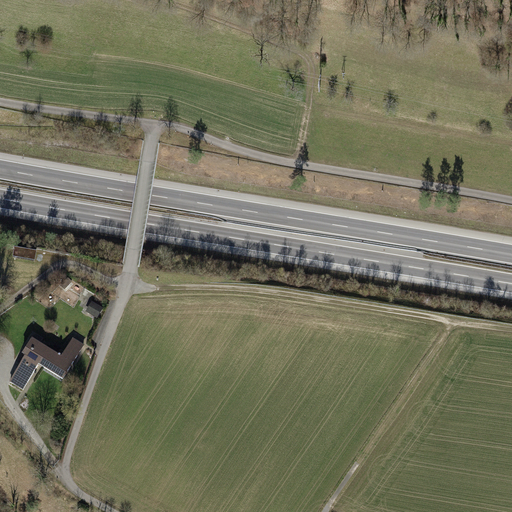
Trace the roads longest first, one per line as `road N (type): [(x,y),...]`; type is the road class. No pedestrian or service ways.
road 1 (motorway): [(511,253),(0,168)]
road 2 (motorway): [(0,198),(511,282)]
road 3 (track): [(511,329),(227,287),(125,287)]
road 4 (unclassified): [(511,204),(298,164),(153,123)]
road 5 (track): [(298,164),(314,72),(299,49),(160,0)]
road 6 (track): [(326,511),(453,319)]
road 7 (track): [(62,473),(125,287)]
road 8 (unclassified): [(125,287),(153,123)]
road 9 (unclassified): [(153,123),(0,101)]
road 10 (unknown): [(125,287),(57,265),(0,306)]
